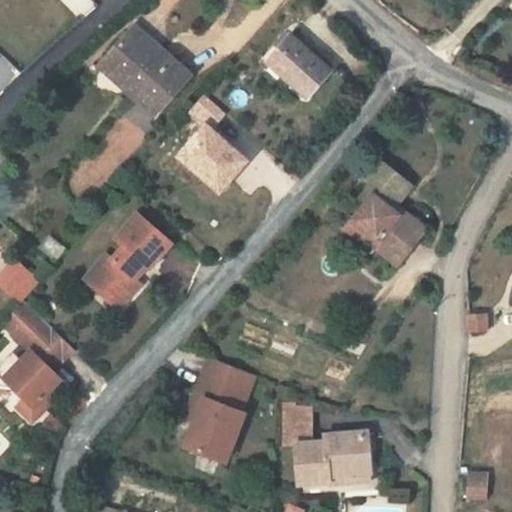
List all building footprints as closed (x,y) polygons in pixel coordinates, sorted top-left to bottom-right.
[(60,0),(75,19),(93,6),(88,0),(60,0)] [(166,61),(130,30),(102,62),(138,93),(134,98),(155,116),(191,75),(170,57),(166,61)] [(308,97),(331,71),(290,35),(267,61),(308,97)] [(216,126),(227,113),(205,94),(177,126),(190,137),(207,119),(216,126)] [(221,190),(248,160),(207,124),(180,154),(221,190)] [(373,243),(396,262),(420,231),(407,221),(410,217),(400,209),(397,213),(392,209),(410,186),(380,161),(355,192),(367,201),(352,219),(376,239),(373,243)] [(172,242),(138,213),(116,239),(125,246),(113,260),(107,255),(85,280),(102,295),(117,294),(126,302),(141,284),(133,278),(145,264),(150,268),(172,242)] [(423,228),(410,217),(407,221),(420,231),(423,228)] [(352,219),(343,229),(368,249),(373,243),(376,239),(352,219)] [(65,248),(50,236),(40,247),(55,260),(65,248)] [(38,281),(15,260),(0,276),(0,283),(19,301),(38,281)] [(117,294),(102,295),(119,309),(126,302),(117,294)] [(59,358),(63,362),(74,350),(23,301),(3,324),(31,351),(23,359),(4,379),(16,390),(25,399),(18,407),(32,421),(67,386),(49,368),(59,358)] [(486,313),(469,314),(470,332),(487,331),(486,313)] [(4,379),(23,359),(14,350),(0,364),(0,384),(16,390),(4,379)] [(255,375),(210,357),(203,374),(195,395),(204,399),(195,422),(185,446),(226,461),(245,413),(240,411),(255,375)] [(204,399),(195,395),(186,418),(195,422),(204,399)] [(312,402),(279,405),(282,446),(295,445),(295,444),(315,442),(312,402)] [(329,476),(371,472),(368,432),(324,436),(325,441),(315,442),(295,444),(295,445),(298,484),(330,481),(329,476)] [(371,472),(329,476),(330,481),(330,483),(372,480),(371,472)] [(488,499),(489,474),(468,472),(467,497),(488,499)]
